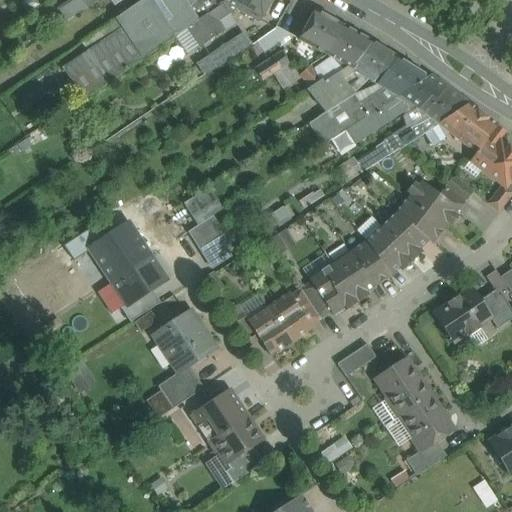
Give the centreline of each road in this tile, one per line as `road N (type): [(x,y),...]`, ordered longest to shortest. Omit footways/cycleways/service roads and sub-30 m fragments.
road 1 (residential): [(511,217),(484,250),(270,395)]
road 2 (residential): [(511,106),(350,0)]
road 3 (residential): [(161,242),(270,395)]
road 4 (residential): [(270,395),(344,511)]
